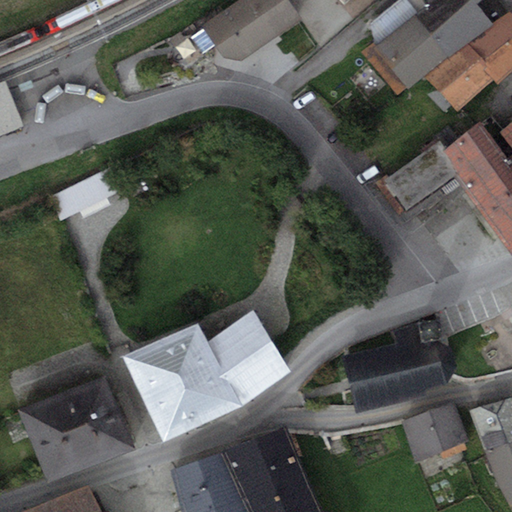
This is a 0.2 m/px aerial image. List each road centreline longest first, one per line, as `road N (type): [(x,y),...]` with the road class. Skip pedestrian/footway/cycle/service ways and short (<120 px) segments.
road 1 (residential): [(0,169),(190,96),(250,95),(293,124),(435,296)]
road 2 (tertiary): [(0,506),(250,419)]
road 3 (residential): [(511,386),(345,419),(250,419)]
road 4 (tertiary): [(250,419),(332,338),(435,296)]
